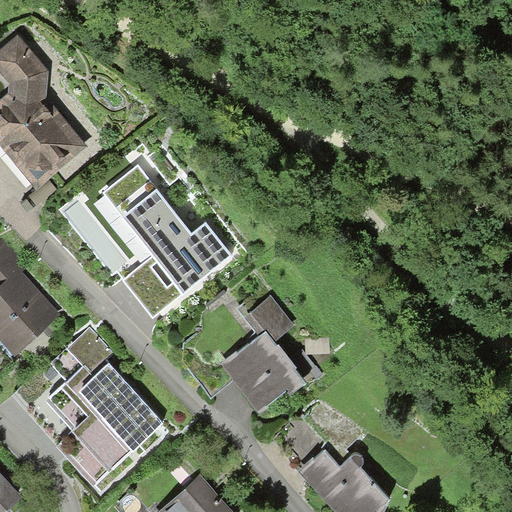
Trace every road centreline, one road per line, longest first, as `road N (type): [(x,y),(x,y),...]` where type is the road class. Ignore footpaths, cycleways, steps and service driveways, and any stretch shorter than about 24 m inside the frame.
road 1 (track): [(511,218),(304,122),(79,0)]
road 2 (residential): [(300,511),(15,214),(0,189)]
road 3 (track): [(304,122),(414,263),(476,329),(511,346)]
